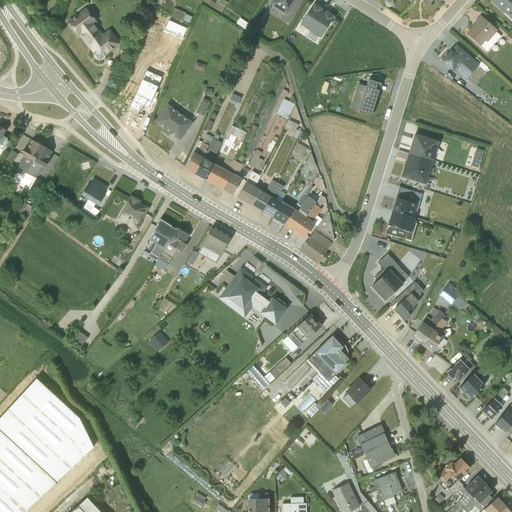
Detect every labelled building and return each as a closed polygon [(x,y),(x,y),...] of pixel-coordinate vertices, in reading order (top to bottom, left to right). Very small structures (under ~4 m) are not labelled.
[(273,0),(270,5),(285,15),(294,0),(273,0)] [(511,0),(488,0),(500,10),(500,12),(501,14),(503,13),(511,20),(511,18),(511,0)] [(300,26),(319,38),(333,17),(325,12),(323,15),(319,12),(321,9),(313,4),(300,26)] [(97,23),(94,20),(95,20),(90,14),(91,13),(89,10),(88,11),(85,8),(67,22),(68,24),(78,38),(79,37),(93,55),(93,57),(95,60),(97,60),(98,61),(99,60),(102,61),(105,58),(105,56),(120,45),(109,29),(102,34),(95,24),(97,23)] [(479,16),(473,22),(474,23),(465,34),(479,47),(480,46),(486,52),(500,37),(495,32),(497,31),(496,31),(479,16)] [(244,30),(248,24),(239,18),(235,24),(244,30)] [(455,46),(441,62),(451,71),(452,70),(464,80),(477,66),(455,46)] [(358,82),(351,105),(372,111),(382,78),(368,75),(366,84),(358,82)] [(226,94),(220,90),(217,97),(224,100),(226,94)] [(286,92),(282,90),(270,116),(274,118),(275,114),(287,119),(294,105),(283,99),(284,97),(285,97),(287,93),(286,93),(286,92)] [(231,94),(229,99),(238,103),(240,98),(231,94)] [(209,102),(202,99),(195,113),(202,117),(209,102)] [(172,109),(167,105),(155,122),(163,128),(161,131),(168,137),(171,133),(179,140),(191,123),(186,119),(185,120),(184,118),(184,117),(180,115),(178,114),(178,113),(175,110),(174,111),(172,109)] [(208,121),(204,129),(208,131),(212,123),(208,121)] [(297,125),(289,121),(285,128),(294,132),(291,137),(296,139),(299,132),(295,130),(297,125)] [(237,156),(236,155),(239,149),(246,133),(231,126),(217,157),(219,158),(222,154),(225,156),(220,168),(213,165),(206,180),(221,189),(237,156)] [(253,136),(257,128),(252,126),(249,134),(253,136)] [(194,174),(210,137),(207,135),(206,135),(202,143),(198,141),(185,169),(194,174)] [(437,142),(414,135),(408,153),(431,161),(437,142)] [(269,155),(277,139),(273,136),(271,141),(270,140),(266,147),(267,148),(266,150),(263,155),(265,160),(266,160),(269,155)] [(194,174),(204,179),(220,143),(210,138),(194,174)] [(41,145),(31,140),(26,148),(24,147),(20,154),(23,156),(17,167),(26,173),(41,145)] [(26,173),(35,178),(41,166),(44,168),(48,161),(47,160),(52,152),(47,149),(47,147),(44,146),(42,146),(41,145),(26,173)] [(239,157),(242,151),(239,149),(236,155),(237,156),(221,189),(232,195),(241,179),(236,176),(243,164),(240,162),(242,159),(239,157)] [(258,158),(261,153),(256,150),(248,164),(258,169),(262,161),(258,158)] [(310,152),(307,150),(306,150),(300,160),(304,162),(310,152)] [(11,151),(5,160),(11,164),(17,155),(11,151)] [(402,176),(424,184),(431,161),(408,153),(402,176)] [(310,172),(314,165),(310,154),(302,167),(299,173),(305,176),(308,171),(310,172)] [(236,197),(245,202),(259,174),(258,173),(256,175),(251,172),(236,197)] [(92,181),(87,189),(85,187),(80,195),(88,200),(81,210),(94,219),(98,211),(92,207),(94,204),(97,206),(102,198),(100,197),(105,189),(98,185),(99,184),(94,180),(93,182),(92,181)] [(253,186),(245,202),(261,212),(277,184),(271,180),(264,193),(253,186)] [(282,187),(277,184),(261,212),(271,218),(281,202),(285,195),(279,191),(282,187)] [(391,211),(414,218),(422,194),(398,187),(393,204),(391,211)] [(296,204),(282,225),(292,232),(315,202),(308,197),(303,194),(296,204)] [(318,207),(324,199),(320,195),(292,232),(303,240),(314,225),(316,226),(321,219),(316,216),(320,210),(318,207)] [(118,220),(133,229),(144,208),(137,204),(138,202),(130,198),(118,220)] [(281,202),(271,218),(282,225),(293,209),(281,202)] [(105,214),(101,211),(96,217),(100,220),(105,214)] [(413,222),(414,218),(391,211),(387,224),(384,233),(411,242),(416,224),(413,222)] [(327,255),(324,253),(333,239),(331,232),(338,230),(336,218),(328,219),(327,213),(327,212),(299,249),(316,262),(319,259),(322,262),(327,255)] [(171,226),(160,219),(159,219),(158,221),(159,221),(148,240),(156,245),(151,253),(158,258),(175,229),(170,226),(171,226)] [(216,264),(231,238),(211,227),(197,254),(216,264)] [(184,243),(188,236),(176,228),(153,265),(163,272),(176,250),(181,253),(187,244),(184,243)] [(130,250),(125,247),(120,254),(125,257),(130,250)] [(186,262),(192,265),(197,255),(191,252),(186,262)] [(259,295),(265,288),(255,281),(253,284),(252,284),(248,280),(250,277),(240,270),(235,277),(225,270),(218,280),(227,288),(218,299),(242,317),(250,307),(273,324),(284,309),(271,299),(268,303),(266,302),(267,301),(259,295)] [(401,284),(388,270),(371,286),(384,301),(401,284)] [(479,275),(471,271),(468,278),(476,282),(479,275)] [(457,289),(457,288),(448,280),(438,295),(445,301),(431,320),(425,316),(410,338),(420,345),(443,315),(460,292),(457,289)] [(422,291),(414,282),(393,300),(394,301),(396,299),(399,303),(392,310),(403,321),(409,316),(407,313),(418,302),(416,300),(419,295),(419,294),(422,291)] [(458,295),(454,300),(457,303),(459,302),(463,305),(465,301),(458,295)] [(286,336),(297,348),(320,326),(319,327),(314,322),(315,321),(309,315),(309,314),(286,336)] [(438,334),(448,319),(443,315),(420,345),(431,353),(443,337),(438,334)] [(496,336),(500,332),(494,326),(490,331),(496,336)] [(149,339),(159,350),(170,340),(160,329),(149,339)] [(339,350),(342,347),(331,336),(307,360),(318,372),(311,379),(323,392),(338,379),(334,375),(346,364),(344,362),(347,359),(339,350)] [(504,350),(500,345),(495,349),(500,354),(504,350)] [(470,360),(465,353),(445,372),(451,379),(453,377),(457,381),(468,371),(469,372),(474,367),(469,361),(470,360)] [(486,373),(480,367),(458,388),(469,399),(484,385),(479,380),(486,373)] [(0,511),(23,511),(92,447),(79,419),(35,379),(0,418),(0,511)] [(341,399),(349,407),(354,402),(355,403),(368,391),(358,380),(345,393),(346,394),(341,399)] [(508,392),(502,388),(480,412),(489,420),(502,406),(501,406),(508,398),(505,395),(508,392)] [(493,398),(489,394),(480,403),(484,407),(493,398)] [(332,405),(326,400),(319,409),(324,414),(332,405)] [(511,402),(493,425),(499,430),(500,430),(504,433),(511,425),(511,402)] [(318,408),(313,403),(304,412),(310,418),(311,417),(318,408)] [(360,445),(363,453),(387,441),(384,435),(384,434),(380,425),(355,437),(359,446),(360,445)] [(390,447),(387,441),(363,453),(366,459),(363,461),(362,463),(367,472),(369,473),(374,470),(379,468),(377,465),(395,456),(390,447)] [(450,463),(438,475),(444,481),(450,475),(456,481),(449,488),(446,488),(445,488),(452,495),(455,492),(461,486),(462,485),(457,480),(469,469),(468,468),(467,466),(466,464),(464,464),(459,459),(453,465),(450,463)] [(378,493),(381,492),(383,500),(385,506),(394,503),(392,496),(392,495),(401,491),(394,473),(373,479),(375,486),(368,488),(370,493),(377,490),(378,493)] [(458,511),(462,509),(486,486),(477,476),(463,488),(461,486),(455,492),(461,498),(445,511),(458,511)] [(340,511),(348,511),(359,507),(347,483),(330,491),(340,511)] [(487,502),(494,495),(491,492),(492,491),(486,486),(462,509),(465,511),(467,511),(474,506),(479,511),(480,511),(489,504),(487,502)] [(196,492),(194,496),(193,495),(190,500),(202,507),(205,502),(203,501),(205,498),(196,492)] [(248,499),(247,511),(267,511),(267,493),(258,493),(258,499),(248,499)] [(443,499),(439,494),(433,500),(438,504),(443,499)] [(100,511),(86,497),(70,511),(100,511)] [(281,504),(281,511),(305,511),(305,503),(303,503),(302,497),(290,497),(290,504),(281,504)] [(510,511),(499,500),(496,497),(489,504),(480,511),(510,511)]
